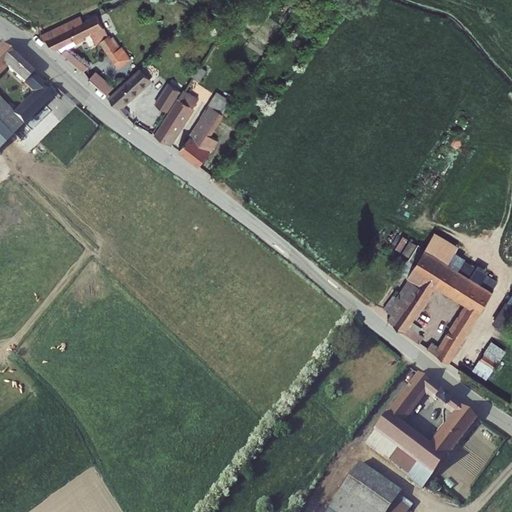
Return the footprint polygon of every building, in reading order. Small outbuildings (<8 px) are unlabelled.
[(38,34),(50,44),(67,36),(69,39),(79,35),(77,31),(86,27),(93,39),(95,38),(111,66),(124,58),(121,51),(117,53),(106,33),(104,34),(94,15),(79,21),(76,16),(65,22),(63,19),(57,23),(58,25),(38,34)] [(57,48),(76,70),(82,63),(62,43),(57,48)] [(0,133),(2,136),(16,121),(26,110),(15,100),(0,114),(0,113),(0,61),(3,58),(7,55),(0,50),(0,133)] [(0,73),(21,93),(15,100),(26,110),(40,94),(29,84),(31,82),(3,58),(0,61),(0,73)] [(183,74),(192,79),(199,67),(191,62),(183,74)] [(82,63),(76,70),(80,75),(87,69),(82,63)] [(101,96),(117,114),(121,111),(113,102),(141,76),(133,67),(101,96)] [(80,75),(97,92),(103,87),(87,69),(80,75)] [(29,84),(40,94),(47,88),(35,78),(31,82),(29,84)] [(147,101),(158,108),(170,88),(160,81),(147,101)] [(177,87),(175,91),(180,95),(177,99),(184,104),(189,95),(177,87)] [(175,91),(161,111),(174,120),(184,104),(177,99),(180,95),(175,91)] [(197,98),(193,105),(206,113),(210,106),(197,98)] [(143,130),(158,108),(147,101),(133,124),(143,130)] [(170,147),(189,161),(201,142),(199,141),(205,132),(197,127),(206,113),(193,105),(189,111),(191,112),(179,131),(180,133),(170,147)] [(40,125),(26,110),(16,121),(29,135),(40,125)] [(148,132),(161,141),(174,120),(161,111),(148,132)] [(0,157),(12,146),(2,136),(0,138),(0,157)] [(383,310),(379,316),(396,328),(429,283),(437,288),(435,291),(450,301),(452,298),(457,301),(448,315),(451,317),(433,347),(423,340),(419,345),(440,360),(486,287),(485,286),(475,280),(420,246),(403,272),(405,274),(392,290),(390,288),(376,305),(383,310)] [(479,273),(475,280),(485,286),(490,279),(479,273)] [(402,325),(399,331),(411,339),(415,334),(402,325)] [(477,344),(474,348),(489,358),(491,354),(477,344)] [(470,356),(464,366),(477,375),(489,358),(474,348),(469,355),(470,356)] [(365,433),(388,450),(384,456),(393,464),(398,457),(407,464),(424,476),(468,416),(407,372),(365,433)] [(424,476),(407,464),(399,477),(415,488),(424,476)] [(348,474),(323,511),(402,511),(404,511),(348,474)]
